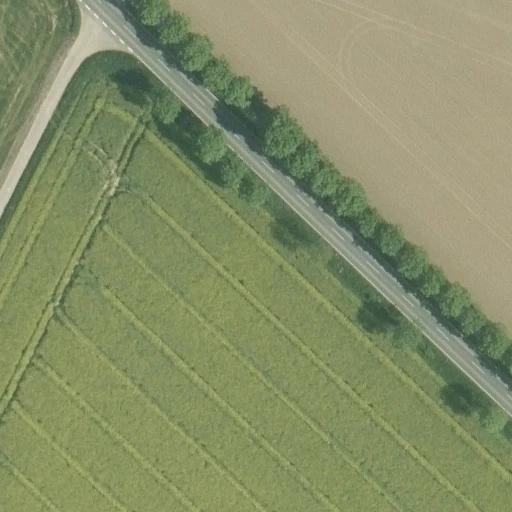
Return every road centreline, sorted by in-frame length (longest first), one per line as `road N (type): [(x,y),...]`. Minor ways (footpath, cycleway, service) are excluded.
road 1 (tertiary): [(100,0),(511,400)]
road 2 (track): [(0,201),(99,0)]
